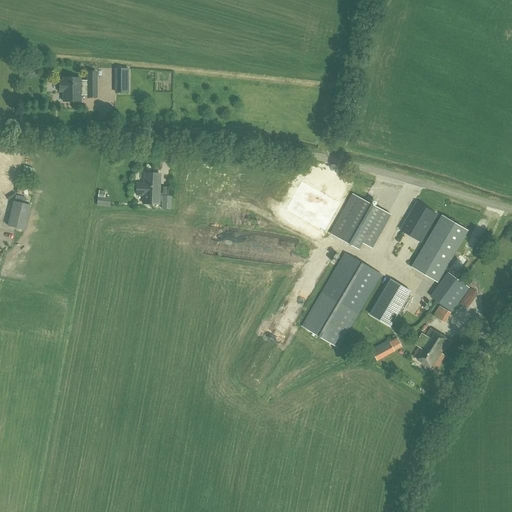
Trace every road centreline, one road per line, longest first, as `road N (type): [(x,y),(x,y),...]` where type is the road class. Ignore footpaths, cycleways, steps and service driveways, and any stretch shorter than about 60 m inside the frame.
road 1 (unclassified): [(0,131),(266,146),(511,209)]
road 2 (unclassified): [(413,511),(424,474),(511,328)]
